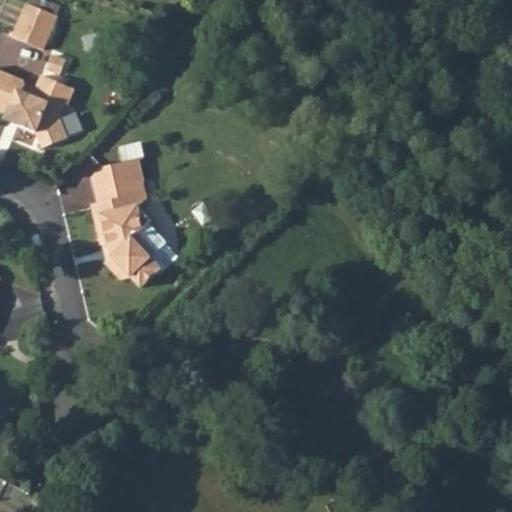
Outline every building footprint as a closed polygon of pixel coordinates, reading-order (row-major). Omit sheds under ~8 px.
[(27,3),(13,37),(43,50),(58,16),(27,3)] [(0,109),(9,114),(19,118),(16,125),(35,132),(42,148),(67,138),(59,118),(63,105),(67,106),(73,90),(40,76),(31,96),(21,93),(23,85),(21,81),(0,71),(0,109)] [(9,114),(6,120),(16,125),(19,118),(9,114)] [(143,141),(122,146),(125,160),(146,155),(143,141)] [(101,169),(92,178),(98,203),(92,204),(101,242),(111,245),(114,256),(108,262),(121,276),(133,272),(144,283),(161,266),(163,267),(178,253),(165,240),(166,239),(147,220),(151,216),(140,205),(147,197),(138,160),(101,169)]
